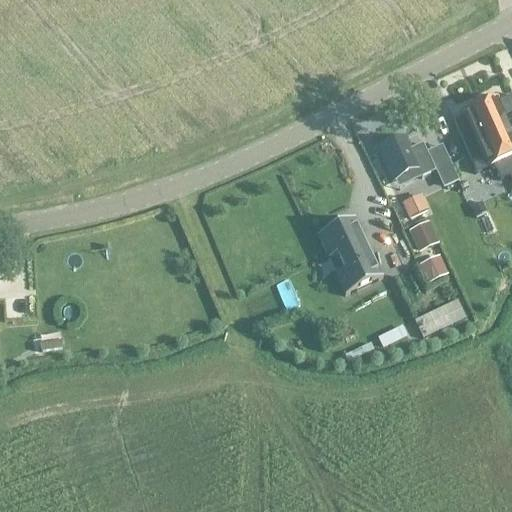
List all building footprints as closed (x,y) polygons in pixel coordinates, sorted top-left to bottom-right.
[(511,158),(511,135),(511,112),(505,96),(460,116),(485,171),(511,158)] [(405,141),(379,152),(393,183),(408,176),(410,181),(418,177),(420,181),(435,174),(423,146),(410,152),(405,141)] [(451,167),(439,173),(446,189),(458,183),(451,167)] [(328,261),(337,256),(344,273),(335,277),(344,296),(344,297),(344,298),(382,280),(382,279),(381,279),(354,222),(355,222),(354,220),(316,238),(317,239),(318,239),(328,261)] [(417,249),(435,240),(428,224),(410,233),(417,249)] [(447,276),(438,259),(420,267),(429,285),(447,276)] [(34,296),(1,297),(4,353),(36,352),(34,296)] [(466,320),(457,302),(414,323),(422,341),(466,320)]
